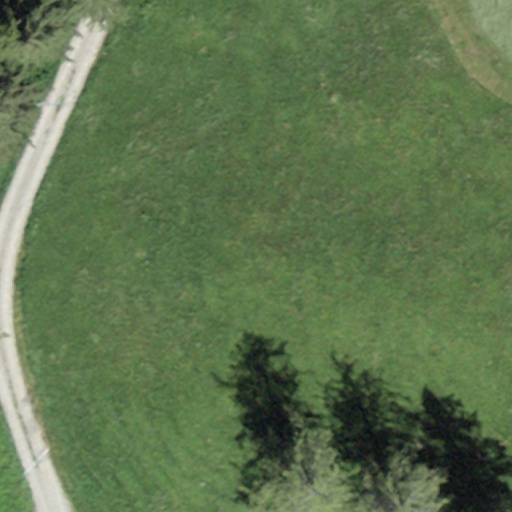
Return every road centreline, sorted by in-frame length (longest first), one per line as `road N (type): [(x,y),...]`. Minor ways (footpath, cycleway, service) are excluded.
road 1 (track): [(101,0),(26,179),(0,306)]
road 2 (track): [(0,327),(3,382),(51,511)]
